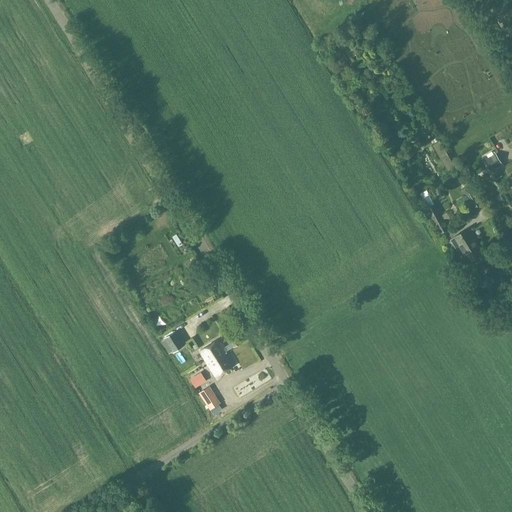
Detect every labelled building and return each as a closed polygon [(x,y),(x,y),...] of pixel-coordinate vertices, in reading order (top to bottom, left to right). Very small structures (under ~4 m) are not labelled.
[(490,173),(503,165),(495,153),(483,161),(490,173)] [(511,161),(504,166),(507,171),(503,174),(507,179),(509,178),(510,179),(511,177),(511,161)] [(462,190),(473,209),(482,204),(470,185),(462,190)] [(426,190),(420,192),(424,201),(429,199),(426,190)] [(447,213),(441,216),(435,205),(426,209),(440,234),(448,230),(443,220),(448,219),(448,220),(450,219),(447,213)] [(146,222),(141,226),(146,233),(151,229),(146,222)] [(484,254),(479,246),(468,229),(451,240),(466,264),(469,262),(470,263),(484,254)] [(484,295),(479,299),(488,312),(489,312),(491,315),(499,311),(496,306),(495,307),(493,305),(491,306),(484,295)] [(210,307),(200,312),(203,317),(212,312),(210,307)] [(191,317),(194,323),(201,319),(198,313),(191,317)] [(175,331),(162,340),(172,354),(185,346),(175,331)] [(220,339),(200,351),(216,377),(235,365),(227,351),(234,347),(234,348),(242,343),(236,331),(227,336),(232,344),(225,348),(220,339)] [(201,372),(190,379),(196,388),(207,381),(201,372)] [(211,390),(201,396),(210,410),(220,403),(211,390)]
